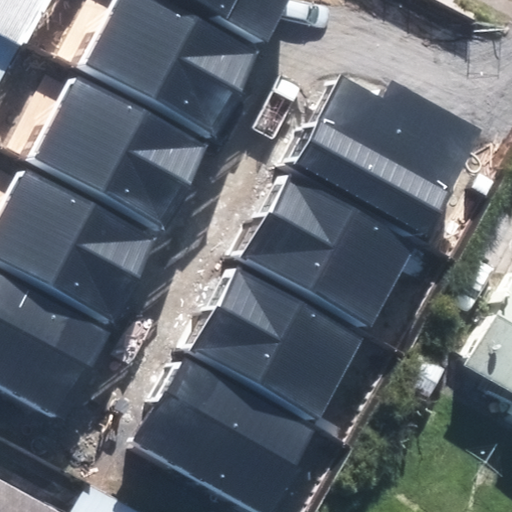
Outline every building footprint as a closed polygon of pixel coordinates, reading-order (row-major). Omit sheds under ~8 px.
[(119,0),(0,216),(0,388),(54,418),(285,0),(119,0)] [(52,0),(0,0),(0,32),(28,47),(52,0)] [(379,101),(334,77),(133,449),(249,511),(271,511),(479,127),(390,79),(379,101)] [(511,390),(511,286),(467,365),(511,390)] [(117,511),(68,483),(53,510),(55,511),(117,511)] [(0,511),(29,511),(0,496),(0,511)]
